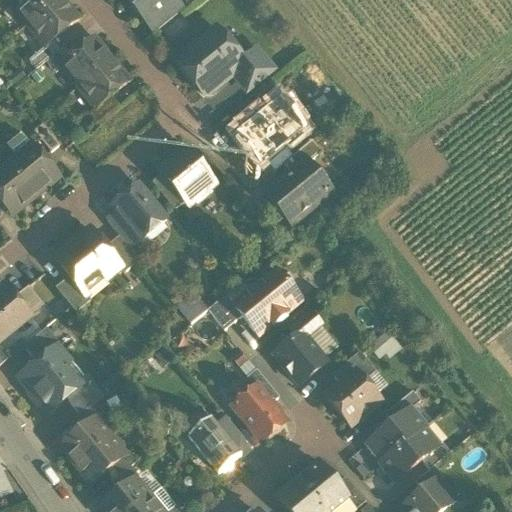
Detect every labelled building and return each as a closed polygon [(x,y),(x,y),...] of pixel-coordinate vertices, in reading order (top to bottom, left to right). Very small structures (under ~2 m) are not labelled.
[(15,0),(9,6),(27,27),(60,0),(15,0)] [(78,21),(60,0),(27,27),(44,49),(56,40),(78,21)] [(124,0),(146,26),(147,25),(174,2),(177,0),(124,0)] [(147,25),(154,34),(182,12),(174,2),(147,25)] [(177,66),(202,97),(204,95),(210,96),(215,92),(215,87),(231,74),(243,64),(243,63),(218,33),(212,32),(204,39),(203,45),(177,66)] [(28,63),(36,72),(45,64),(63,49),(56,40),(44,49),(28,63)] [(59,68),(77,89),(111,62),(93,40),(71,58),(59,68)] [(45,64),(53,73),(59,68),(71,58),(63,49),(45,64)] [(231,74),(247,93),(271,72),(255,52),(243,63),(243,64),(231,74)] [(129,83),(111,62),(77,89),(95,111),(110,99),(129,83)] [(89,117),(96,126),(118,108),(110,99),(95,111),(89,117)] [(230,122),(238,131),(266,108),(258,99),(230,122)] [(277,99),(266,108),(238,131),(233,135),(260,169),(265,164),(284,149),(304,133),(277,99)] [(33,133),(50,154),(60,147),(42,125),(33,133)] [(8,147),(17,157),(30,147),(21,136),(8,147)] [(309,145),(319,157),(321,155),(311,143),(309,145)] [(283,166),(291,175),(306,163),(308,165),(319,157),(309,145),(292,158),(283,166)] [(17,157),(6,166),(34,200),(58,180),(31,146),(30,147),(17,157)] [(292,158),(284,149),(265,164),(273,174),(283,166),(292,158)] [(188,208),(194,203),(198,204),(204,201),(208,196),(208,192),(214,187),(184,151),(158,172),(162,176),(185,204),(188,208)] [(265,196),(291,227),(329,196),(317,181),(319,180),(308,165),(306,163),(291,175),(265,196)] [(0,203),(12,218),(34,200),(6,166),(0,170),(0,203)] [(152,185),(174,213),(185,204),(162,176),(152,185)] [(118,215),(140,242),(166,222),(138,187),(112,208),(118,215)] [(118,238),(129,251),(140,242),(118,215),(106,223),(118,238)] [(69,279),(80,293),(101,276),(106,281),(119,270),(120,269),(104,250),(90,233),(75,245),(73,243),(64,251),(65,253),(55,262),(69,279)] [(119,270),(124,276),(139,263),(129,251),(118,238),(104,250),(120,269),(119,270)] [(241,319),(257,339),(271,328),(274,331),(288,319),(285,316),(301,304),(276,273),(249,295),(233,307),(232,308),(241,319)] [(84,298),(85,297),(106,281),(101,276),(80,293),(84,298)] [(55,290),(75,315),(90,303),(85,297),(84,298),(80,293),(69,279),(55,290)] [(241,285),(226,298),(233,307),(249,295),(241,285)] [(29,288),(15,299),(30,318),(44,306),(29,288)] [(0,341),(30,318),(15,299),(7,290),(0,295),(0,341)] [(208,313),(224,333),(241,319),(232,308),(233,307),(226,298),(208,313)] [(177,309),(190,326),(207,313),(200,304),(192,311),(185,302),(177,309)] [(300,335),(304,340),(320,327),(309,313),(288,330),(295,339),(300,335)] [(338,349),(320,327),(304,340),(322,362),(338,349)] [(23,348),(36,365),(56,349),(57,350),(60,347),(46,329),(23,348)] [(401,351),(386,332),(367,348),(378,362),(385,357),(389,361),(401,351)] [(273,358),(298,389),(326,366),(322,362),(304,340),(300,335),(295,339),(273,358)] [(165,347),(154,357),(164,369),(175,359),(165,347)] [(0,367),(8,360),(0,349),(0,367)] [(40,404),(48,415),(66,401),(80,389),(79,389),(63,368),(68,364),(57,350),(56,349),(36,365),(19,379),(32,395),(30,397),(37,406),(40,404)] [(332,377),(340,387),(355,374),(360,380),(371,370),(372,369),(360,354),(332,377)] [(79,389),(84,384),(68,364),(63,368),(79,389)] [(375,374),(371,370),(360,380),(363,384),(375,374)] [(255,390),(270,407),(279,399),(256,372),(246,380),(254,390),(255,390)] [(325,399),(350,429),(380,404),(374,398),(363,384),(360,380),(355,374),(340,387),(325,399)] [(386,388),(375,374),(363,384),(374,398),(386,388)] [(66,401),(80,418),(90,409),(103,399),(88,380),(84,384),(79,389),(80,389),(66,401)] [(259,442),(265,442),(285,426),(270,407),(255,390),(254,390),(232,409),(259,442)] [(384,417),(391,426),(408,412),(409,413),(420,404),(412,394),(384,417)] [(99,419),(90,409),(80,418),(72,424),(79,433),(95,420),(96,421),(99,419)] [(367,446),(382,465),(422,432),(424,431),(409,413),(408,412),(391,426),(367,446)] [(214,425),(231,446),(238,454),(241,438),(224,418),(214,425)] [(59,449),(75,468),(110,439),(96,421),(95,420),(79,433),(59,449)] [(187,439),(218,476),(241,457),(238,454),(231,446),(214,425),(210,420),(187,439)] [(446,442),(431,425),(424,431),(422,432),(436,450),(441,446),(446,442)] [(436,450),(422,432),(382,465),(381,466),(396,485),(421,464),(437,451),(436,450)] [(125,456),(110,439),(75,468),(90,487),(107,473),(125,457),(125,456)] [(421,464),(428,473),(433,469),(450,456),(441,446),(436,450),(437,451),(421,464)] [(107,473),(115,482),(130,469),(136,464),(128,454),(125,456),(125,457),(107,473)] [(318,466),(298,483),(321,511),(354,511),(348,504),(349,503),(336,488),(318,466)] [(139,479),(130,469),(115,482),(112,484),(119,493),(135,481),(135,482),(139,479)] [(442,480),(433,469),(428,473),(415,485),(423,494),(438,482),(438,483),(442,480)] [(147,473),(139,479),(135,482),(150,499),(161,490),(147,473)] [(348,504),(354,511),(355,511),(365,504),(345,480),(336,488),(349,503),(348,504)] [(99,510),(100,511),(134,511),(150,499),(135,482),(135,481),(119,493),(99,510)] [(400,511),(446,511),(456,504),(438,483),(438,482),(423,494),(400,511)] [(321,511),(298,483),(277,500),(286,511),(321,511)] [(161,490),(150,499),(160,511),(169,511),(175,508),(161,490)] [(160,511),(150,499),(134,511),(160,511)]
